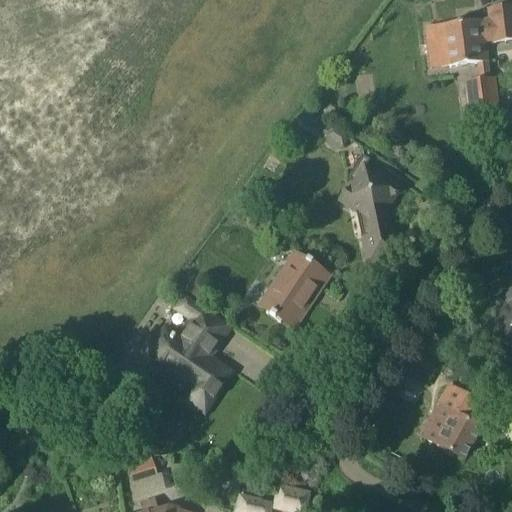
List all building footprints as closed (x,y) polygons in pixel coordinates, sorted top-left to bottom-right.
[(448,46),(451,70),(477,67),(479,84),(465,86),(470,129),(498,125),(493,82),(488,82),(484,46),(492,45),(492,47),(511,44),(511,9),(488,12),(490,24),(481,25),(481,24),(445,29),(446,31),(433,32),(435,48),(448,46)] [(334,131),(344,118),(329,106),(319,119),(334,131)] [(343,150),(349,141),(330,130),(325,139),(343,150)] [(364,169),(361,169),(338,204),(356,216),(367,267),(400,260),(393,229),(388,226),(387,223),(382,219),(396,198),(402,197),(407,189),(367,164),(363,165),(364,169)] [(507,244),(511,235),(495,227),(491,236),(507,244)] [(304,316),(328,280),(318,274),(319,272),(307,263),(306,266),(294,258),(260,309),(267,314),(265,317),(280,327),(282,324),(289,329),(299,313),(304,316)] [(498,355),(503,345),(511,350),(511,285),(502,302),(507,306),(488,336),(490,337),(484,348),(498,355)] [(229,376),(208,361),(229,329),(184,300),(175,313),(195,326),(191,332),(188,330),(180,342),(164,332),(153,348),(153,350),(152,352),(152,355),(152,358),(152,360),(154,363),(155,364),(158,367),(168,374),(167,376),(177,382),(178,381),(192,390),(184,401),(203,414),(229,376)] [(419,347),(408,367),(429,379),(440,359),(419,347)] [(115,378),(92,425),(103,430),(126,384),(115,378)] [(447,386),(419,439),(445,453),(445,456),(451,460),(454,458),(465,464),(483,433),(475,428),(486,407),(447,386)] [(361,438),(360,442),(362,447),(370,449),(375,445),(375,440),(372,435),(366,434),(361,438)] [(296,511),(300,498),(279,493),(275,511),(282,511),(296,511)] [(260,511),(264,499),(242,495),(237,511),(260,511)]
